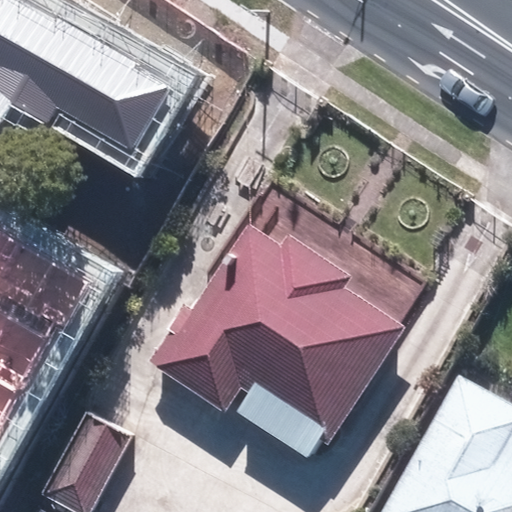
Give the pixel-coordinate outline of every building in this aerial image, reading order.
[(189,85),(31,0),(4,0),(0,8),(0,175),(29,122),(137,180),(189,85)] [(418,323),(260,222),(169,364),(326,464),(418,323)] [(0,233),(0,315),(46,343),(83,283),(0,233)] [(0,383),(15,392),(46,343),(0,315),(0,383)] [(511,511),(511,395),(472,374),(395,511),(511,511)] [(0,383),(0,417),(15,392),(0,383)] [(88,511),(132,434),(89,410),(43,494),(75,511),(88,511)]
